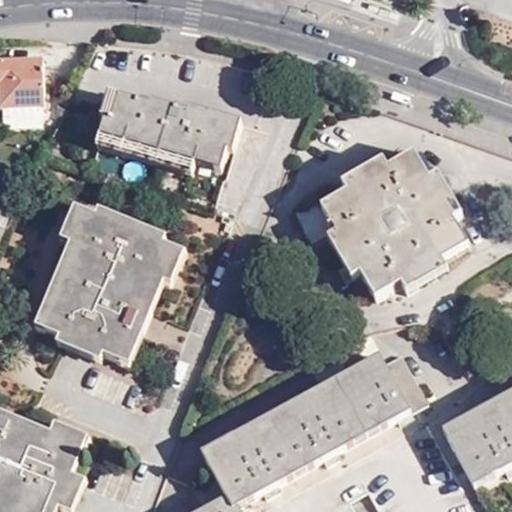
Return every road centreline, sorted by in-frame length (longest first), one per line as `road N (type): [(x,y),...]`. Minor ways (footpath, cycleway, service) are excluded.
road 1 (secondary): [(254,22),(116,2),(0,10)]
road 2 (secondary): [(412,69),(254,22)]
